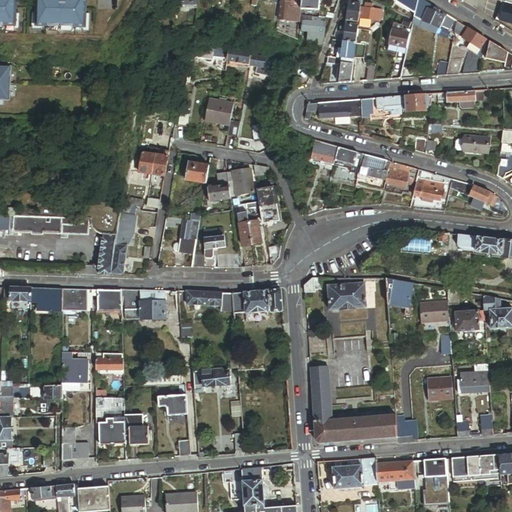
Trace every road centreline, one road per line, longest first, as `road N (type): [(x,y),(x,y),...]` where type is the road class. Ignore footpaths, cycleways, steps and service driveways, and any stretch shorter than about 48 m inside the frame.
road 1 (residential): [(511,79),(312,97),(295,111),(311,133),(493,184),(511,200)]
road 2 (residential): [(304,455),(0,482)]
road 3 (residential): [(290,274),(206,285),(0,279)]
road 4 (residential): [(511,226),(378,222),(312,251),(290,274)]
road 5 (residential): [(304,455),(511,441)]
road 6 (residential): [(304,455),(290,274)]
